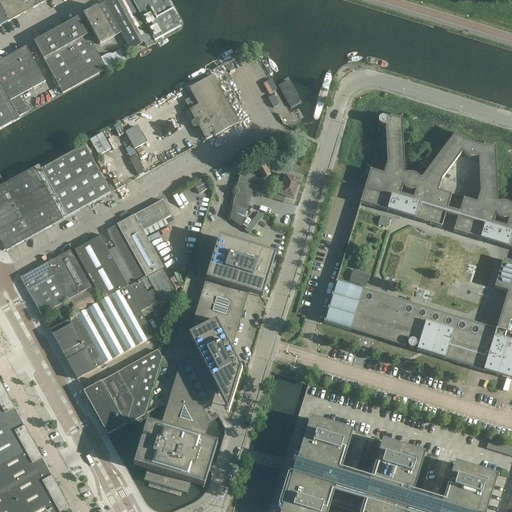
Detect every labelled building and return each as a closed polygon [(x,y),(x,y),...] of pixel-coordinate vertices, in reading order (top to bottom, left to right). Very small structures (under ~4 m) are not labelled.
[(42,0),(0,0),(0,6),(9,22),(44,3),(42,0)] [(151,39),(129,0),(111,0),(105,3),(104,3),(104,4),(121,34),(131,50),(151,39)] [(181,27),(165,0),(131,0),(154,42),(181,27)] [(121,34),(104,4),(83,15),(100,45),(121,34)] [(0,27),(9,22),(0,6),(0,27)] [(106,70),(78,18),(48,35),(48,33),(44,35),(45,37),(34,43),(63,94),(106,70)] [(42,84),(46,82),(26,47),(2,60),(1,59),(0,59),(0,83),(19,117),(30,111),(27,106),(25,107),(19,97),(36,87),(38,91),(44,87),(42,84)] [(322,81),(312,116),(312,118),(312,120),(312,121),(314,122),(315,123),(316,123),(318,122),(319,120),(320,119),(331,84),(331,82),(331,80),(331,78),(331,77),(331,75),(331,74),(330,73),(330,72),(329,72),(327,73),(327,74),(326,75),(325,77),(324,78),(323,80),(322,81)] [(239,124),(213,76),(189,89),(198,106),(189,111),(195,121),(193,122),(192,123),(192,124),(192,125),(192,126),(193,127),(193,128),(194,128),(195,128),(196,128),(198,126),(206,141),(213,137),(214,137),(239,124)] [(19,117),(0,83),(0,129),(20,119),(19,117)] [(286,88),(279,92),(296,125),(304,121),(286,88)] [(184,107),(168,115),(173,124),(188,117),(184,107)] [(496,331),(364,290),(336,282),(323,323),(351,332),(351,331),(353,332),(354,332),(356,333),(357,333),(357,334),(358,334),(358,333),(360,334),(361,334),(362,335),(364,335),(364,336),(365,335),(366,336),(368,337),(369,337),(371,337),(371,338),(371,337),(372,338),(374,338),(376,339),(377,339),(377,340),(378,340),(378,339),(380,340),(381,341),(383,341),(384,341),(384,342),(384,341),(386,342),(387,343),(389,343),(391,343),(391,344),(391,343),(393,344),(394,345),(396,345),(397,345),(397,346),(398,346),(398,345),(400,346),(401,347),(403,347),(404,347),(404,348),(404,347),(405,348),(407,342),(409,342),(408,343),(408,344),(408,345),(407,345),(407,346),(408,347),(408,348),(409,349),(410,350),(411,350),(412,350),(413,350),(414,350),(415,349),(416,348),(416,347),(416,346),(416,345),(416,344),(419,345),(417,352),(511,381),(511,378),(511,206),(510,204),(508,204),(507,203),(505,203),(503,203),(502,203),(500,203),(498,202),(495,146),(492,148),(484,146),(483,147),(464,142),(465,140),(456,137),(455,134),(421,179),(420,178),(418,177),(417,176),(415,175),(414,175),(412,174),(410,174),(408,174),(406,174),(405,174),(402,117),(399,120),(390,117),(390,119),(385,117),(385,119),(384,118),(383,118),(382,118),(381,118),(380,119),(379,119),(379,120),(379,121),(378,121),(378,122),(378,123),(378,124),(378,125),(379,125),(379,126),(380,127),(381,127),(382,127),(383,127),(384,127),(385,127),(386,134),(387,163),(383,175),(370,171),(365,188),(360,203),(442,228),(452,196),(438,192),(442,180),(462,153),(467,158),(468,159),(469,159),(471,159),(479,158),(480,192),(477,204),(463,199),(453,232),(511,250),(511,263),(511,264),(509,264),(507,265),(506,266),(504,267),(502,268),(501,269),(501,270),(500,272),(499,273),(499,274),(494,288),(508,292),(496,331)] [(102,133),(91,140),(100,155),(111,148),(102,133)] [(285,140),(234,168),(263,221),(268,209),(288,214),(302,170),(285,140)] [(104,198),(111,194),(85,147),(41,171),(39,167),(34,169),(0,187),(0,241),(6,252),(7,252),(104,198)] [(211,191),(204,178),(195,183),(202,196),(211,191)] [(172,217),(163,201),(134,216),(143,232),(172,217)] [(143,232),(134,216),(117,225),(146,278),(163,268),(143,232)] [(386,228),(388,220),(381,217),(378,226),(386,228)] [(101,237),(74,251),(74,252),(94,287),(102,302),(129,287),(101,237)] [(230,349),(247,294),(256,297),(262,299),(276,256),(269,254),(219,238),(189,336),(218,393),(223,401),(227,412),(240,370),(237,360),(230,349)] [(94,287),(74,252),(74,251),(73,249),(47,264),(68,302),(94,287)] [(68,302),(47,264),(20,279),(41,316),(68,302)] [(365,290),(370,276),(353,271),(349,284),(365,290)] [(154,338),(141,313),(159,303),(153,291),(148,294),(141,281),(129,287),(102,302),(50,331),(77,380),(154,338)] [(154,334),(161,332),(156,316),(148,319),(154,334)] [(144,416),(157,373),(162,359),(157,351),(103,381),(103,382),(84,393),(108,435),(124,426),(124,427),(127,425),(144,416)] [(203,441),(209,424),(209,422),(180,365),(179,367),(160,428),(147,424),(133,467),(147,471),(144,480),(144,481),(182,493),(187,495),(190,484),(204,488),(217,445),(203,441)] [(0,429),(19,418),(15,410),(9,399),(8,400),(5,394),(0,396),(0,429)] [(0,461),(32,444),(29,438),(30,438),(24,427),(19,418),(0,429),(0,461)] [(417,499),(412,498),(425,455),(382,442),(369,485),(368,484),(364,483),(366,477),(365,477),(365,478),(356,476),(357,474),(356,474),(355,479),(354,480),(339,476),(353,433),(310,420),(297,462),(296,462),(293,461),(293,462),(296,463),(292,475),(289,474),(289,475),(291,476),(293,476),(291,481),(289,478),(280,507),(282,510),(281,511),(328,511),(331,504),(332,504),(334,505),(353,511),(357,511),(486,511),(497,478),(455,464),(441,507),(440,507),(426,502),(428,496),(426,496),(421,494),(420,494),(419,493),(417,498),(417,499)] [(511,457),(511,456),(511,447),(489,441),(486,450),(511,457)] [(0,491),(1,494),(47,468),(42,460),(37,449),(36,450),(32,444),(0,461),(0,491)] [(26,511),(60,494),(57,488),(58,488),(52,477),(47,468),(1,494),(11,511),(26,511)] [(0,491),(0,511),(11,511),(1,494),(0,491)] [(70,511),(70,510),(64,499),(63,500),(60,494),(26,511),(70,511)]
